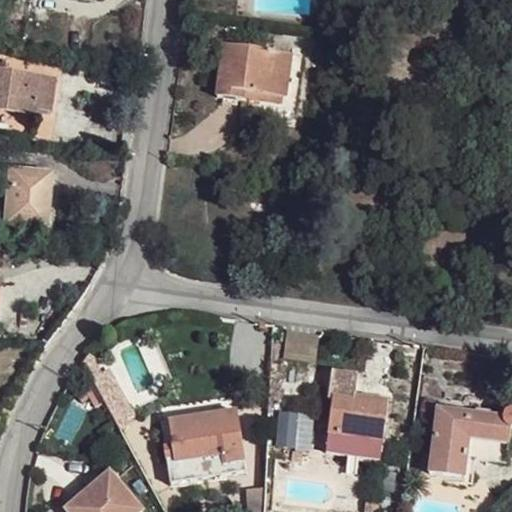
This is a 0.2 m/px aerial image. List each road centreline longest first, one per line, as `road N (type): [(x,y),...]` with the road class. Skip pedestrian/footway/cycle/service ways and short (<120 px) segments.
road 1 (residential): [(118,287),(511,338)]
road 2 (residential): [(174,0),(146,210),(118,287)]
road 3 (residential): [(118,287),(67,348),(25,419),(5,511)]
